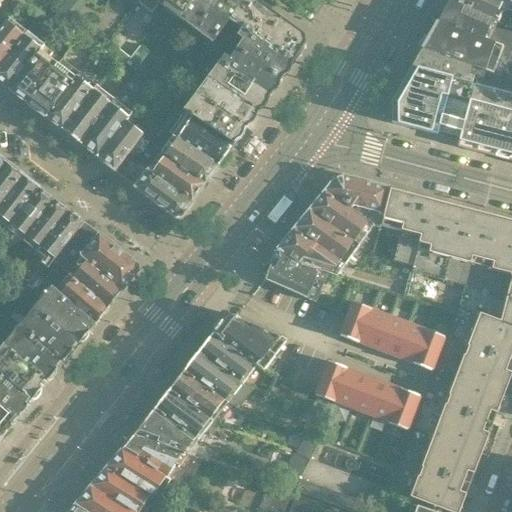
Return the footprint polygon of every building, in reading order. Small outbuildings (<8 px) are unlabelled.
[(75,18),(86,0),(68,0),(62,9),(75,18)] [(183,16),(194,0),(169,0),(165,6),(157,17),(167,24),(172,18),(179,23),(183,16)] [(194,0),(183,16),(191,22),(187,29),(194,34),(199,27),(218,0),(194,0)] [(218,0),(199,27),(208,35),(204,41),(212,46),(229,23),(228,22),(244,0),(218,0)] [(303,36),(253,0),(244,0),(228,22),(229,23),(240,31),(241,31),(291,63),(305,44),(303,36)] [(499,1),(497,0),(450,0),(450,1),(494,20),(498,22),(504,11),(502,10),(500,7),(502,2),(499,1)] [(511,7),(511,0),(499,0),(499,1),(502,2),(500,7),(502,10),(504,11),(508,13),(511,7)] [(494,20),(450,1),(438,23),(488,40),(494,42),(503,24),(498,22),(494,20)] [(511,94),(511,48),(494,42),(488,40),(438,23),(423,49),(485,71),(480,86),(492,89),(511,94)] [(5,25),(0,31),(0,68),(24,39),(27,35),(19,29),(16,33),(5,25)] [(291,63),(241,31),(240,31),(236,38),(243,42),(236,51),(280,80),(291,63)] [(24,39),(0,68),(0,83),(10,91),(36,58),(45,48),(37,43),(34,47),(24,39)] [(412,68),(474,84),(480,86),(485,71),(423,49),(412,68)] [(280,80),(236,51),(229,60),(223,56),(219,62),(269,95),(280,80)] [(27,104),(54,71),(36,58),(10,91),(27,104)] [(75,80),(78,76),(80,74),(63,60),(54,71),(27,104),(45,118),(74,81),(75,80)] [(269,95),(219,62),(206,80),(256,113),(269,95)] [(474,84),(412,68),(391,103),(391,124),(437,136),(438,132),(460,138),(474,84)] [(78,76),(75,80),(74,81),(45,118),(63,132),(93,94),(96,90),(78,76)] [(256,113),(206,80),(195,96),(245,128),(256,113)] [(474,84),(460,138),(459,142),(477,146),(492,89),(480,86),(474,84)] [(492,89),(477,146),(497,152),(511,94),(492,89)] [(96,90),(93,94),(63,132),(81,146),(113,103),(96,90)] [(511,94),(497,152),(511,155),(511,94)] [(245,128),(195,96),(183,112),(233,144),(245,128)] [(113,103),(81,146),(97,159),(125,123),(127,120),(130,116),(113,103)] [(233,144),(183,112),(168,134),(172,137),(217,166),(233,144)] [(125,123),(97,159),(115,172),(142,136),(125,123)] [(217,166),(172,137),(160,154),(204,185),(217,166)] [(204,185),(160,154),(148,171),(191,203),(204,185)] [(7,165),(0,173),(0,206),(23,177),(7,165)] [(191,203),(148,171),(136,189),(173,218),(181,217),(191,203)] [(0,223),(7,229),(39,189),(23,177),(0,206),(0,223)] [(334,180),(326,189),(368,223),(372,226),(379,228),(389,190),(342,177),(334,180)] [(23,243),(55,202),(39,189),(7,229),(7,230),(23,243)] [(326,189),(311,209),(353,242),(368,223),(326,189)] [(511,221),(390,190),(381,226),(401,231),(393,262),(413,267),(411,272),(465,286),(460,307),(459,307),(511,326),(511,221)] [(34,259),(70,213),(55,202),(23,243),(29,247),(25,252),(34,259)] [(311,209),(297,227),(340,260),(353,242),(311,209)] [(66,246),(84,224),(70,213),(34,259),(48,270),(53,264),(66,246)] [(84,224),(66,246),(122,293),(138,272),(137,264),(99,235),(84,224)] [(277,251),(276,252),(281,256),(330,272),(340,260),(297,227),(277,251)] [(108,309),(122,293),(66,246),(53,264),(69,276),(108,309)] [(265,266),(262,273),(265,278),(264,280),(315,303),(327,277),(334,280),(336,274),(330,272),(281,256),(276,252),(270,265),(265,266)] [(16,276),(28,286),(35,277),(23,268),(16,276)] [(108,309),(69,276),(55,293),(95,326),(108,309)] [(79,345),(27,301),(3,282),(0,285),(0,310),(19,327),(63,364),(79,345)] [(95,326),(55,293),(41,282),(27,301),(79,345),(80,343),(84,342),(88,338),(88,334),(95,326)] [(358,344),(371,310),(353,303),(347,318),(340,337),(358,344)] [(511,326),(459,307),(436,368),(511,397),(511,394),(511,373),(511,374),(511,373),(511,326)] [(376,351),(389,317),(371,310),(358,344),(376,351)] [(262,372),(286,341),(264,331),(266,327),(255,322),(253,326),(228,315),(222,322),(218,323),(214,328),(215,332),(213,334),(262,372)] [(394,358),(407,324),(389,317),(376,351),(394,358)] [(412,365),(425,331),(407,324),(394,358),(412,365)] [(63,364),(19,327),(12,334),(17,338),(7,349),(47,383),(63,364)] [(431,372),(444,338),(425,331),(412,365),(431,372)] [(262,372),(213,334),(200,351),(245,387),(249,390),(254,383),(262,372)] [(47,383),(7,349),(3,345),(0,348),(0,355),(1,356),(0,357),(0,375),(31,402),(32,401),(37,400),(40,395),(41,391),(47,383)] [(245,387),(200,351),(184,372),(228,404),(228,403),(239,408),(243,403),(251,391),(249,390),(245,387)] [(334,403),(347,369),(328,362),(315,395),(315,396),(334,403)] [(511,397),(436,368),(413,429),(488,457),(500,426),(493,423),(496,414),(503,417),(511,397)] [(352,410),(365,376),(347,369),(334,403),(352,410)] [(228,404),(184,372),(171,388),(214,421),(228,404)] [(31,402),(0,375),(0,408),(16,421),(31,402)] [(370,417),(383,383),(365,376),(352,410),(370,417)] [(388,424),(401,390),(383,383),(370,417),(388,424)] [(309,392),(298,387),(290,407),(301,411),(309,392)] [(214,421),(171,388),(157,407),(200,439),(214,421)] [(406,431),(419,397),(401,390),(388,424),(406,431)] [(200,439),(157,407),(135,434),(188,454),(200,439)] [(0,440),(16,421),(0,408),(0,440)] [(476,488),(488,457),(413,429),(390,490),(446,511),(459,511),(469,486),(476,488)] [(187,492),(201,460),(192,456),(188,454),(135,434),(133,438),(129,438),(124,444),(124,448),(122,450),(166,479),(187,492)] [(108,467),(152,496),(153,497),(166,479),(122,450),(108,467)] [(140,511),(152,496),(108,467),(93,485),(133,511),(140,511)] [(304,495),(309,483),(301,480),(301,481),(297,492),(304,495)] [(311,498),(316,485),(309,483),(304,495),(311,498)] [(248,484),(239,504),(248,508),(257,488),(248,484)] [(133,511),(93,485),(75,505),(85,511),(133,511)] [(319,501),(324,488),(316,485),(311,498),(319,501)] [(259,508),(268,511),(283,511),(289,496),(267,488),(259,508)] [(326,503),(331,491),(324,488),(319,501),(326,503)] [(375,491),(366,488),(362,500),(370,503),(375,491)] [(334,506),(338,494),(331,491),(326,503),(334,506)] [(341,509),(346,497),(338,494),(334,506),(341,509)] [(349,511),(353,500),(346,497),(341,509),(349,511)] [(289,511),(315,511),(317,507),(295,499),(289,511)] [(349,511),(357,511),(361,502),(353,500),(349,511)] [(367,511),(370,503),(362,500),(361,502),(357,511),(367,511)]
